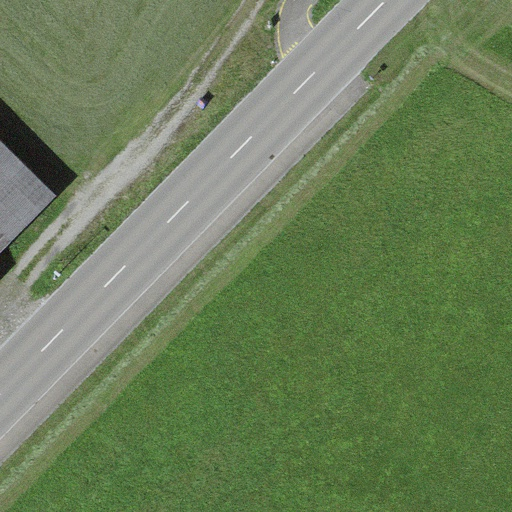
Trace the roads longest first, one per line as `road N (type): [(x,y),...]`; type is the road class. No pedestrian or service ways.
road 1 (tertiary): [(0,400),(390,0)]
road 2 (track): [(21,285),(151,146),(260,0)]
